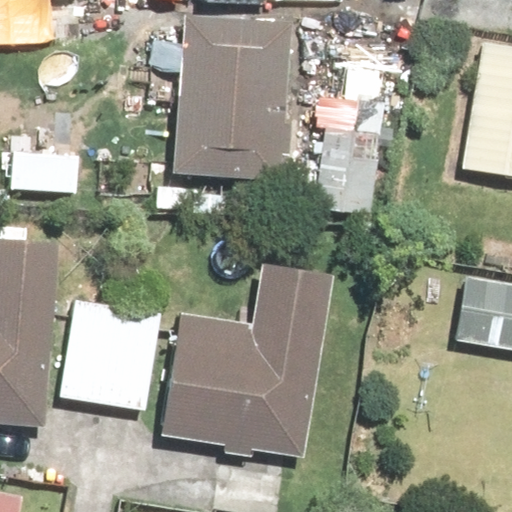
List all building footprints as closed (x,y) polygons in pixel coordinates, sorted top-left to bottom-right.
[(159,0),(89,0),(88,22),(157,27),(159,0)] [(511,0),(441,0),(440,15),(511,22),(511,0)] [(292,21),(183,15),(174,171),(283,177),(292,21)] [(373,215),(389,33),(347,30),(338,130),(320,128),(313,209),(373,215)] [(511,45),(481,41),(461,168),(511,175),(511,45)] [(266,196),(190,194),(190,219),(265,221),(266,196)] [(0,422),(47,425),(58,241),(0,237),(0,422)] [(304,458),(333,273),(263,263),(254,325),(180,314),(161,436),(304,458)] [(511,278),(464,271),(453,341),(511,350),(511,278)] [(163,312),(76,298),(61,395),(147,409),(163,312)] [(20,511),(23,490),(0,487),(0,511),(20,511)]
